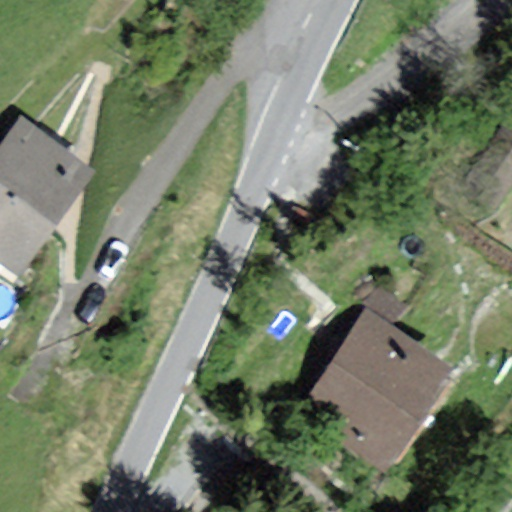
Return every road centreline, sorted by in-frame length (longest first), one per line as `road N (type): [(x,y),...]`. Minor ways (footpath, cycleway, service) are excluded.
road 1 (tertiary): [(110,511),(278,127)]
road 2 (residential): [(486,0),(363,102),(309,129),(278,127)]
road 3 (tertiary): [(278,127),(341,0)]
